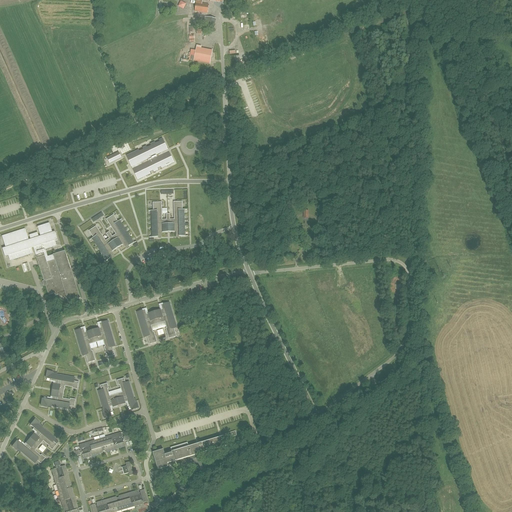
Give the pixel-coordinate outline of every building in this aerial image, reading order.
[(196,0),(195,11),(208,13),(209,5),(202,4),(202,1),(197,0),(196,0)] [(177,6),(182,9),(185,4),(180,1),(177,6)] [(205,17),(203,26),(214,28),(216,19),(205,17)] [(197,45),(196,51),(194,60),(210,63),(212,51),(201,48),(202,46),(197,45)] [(167,150),(168,150),(168,149),(164,142),(156,145),(155,143),(155,142),(150,144),(150,145),(151,145),(152,148),(148,149),(147,147),(146,146),(143,148),(144,151),(140,153),(139,150),(126,156),(130,163),(135,160),(140,171),(135,173),(138,180),(150,174),(149,171),(153,169),(154,172),(158,171),(158,170),(157,167),(161,166),(162,168),(162,169),(167,167),(166,166),(165,163),(169,161),(170,164),(170,165),(174,163),(174,162),(171,156),(170,156),(168,152),(169,152),(168,152),(167,150)] [(119,152),(103,159),(107,167),(123,159),(119,152)] [(152,237),(161,237),(161,233),(176,232),(176,237),(186,236),(185,210),(183,210),(182,202),(174,202),(174,219),(170,220),(170,214),(166,214),(166,220),(162,220),(162,202),(153,203),(153,211),(151,211),(152,237)] [(104,216),(102,213),(92,219),(94,222),(104,216)] [(106,261),(114,256),(111,252),(124,244),(126,248),(134,243),(120,220),(118,222),(114,215),(106,220),(116,234),(112,237),(109,232),(106,234),(109,238),(106,241),(96,226),(89,231),(93,238),(91,239),(106,261)] [(46,224),(38,227),(41,236),(39,237),(38,233),(30,236),(31,239),(29,240),(27,232),(25,228),(22,230),(6,235),(2,236),(3,240),(6,247),(0,249),(0,252),(2,258),(8,255),(9,258),(10,262),(14,260),(30,255),(34,254),(32,250),(32,248),(35,247),(37,255),(36,255),(49,295),(65,290),(68,302),(81,298),(66,251),(48,257),(45,250),(53,247),(57,247),(56,243),(55,241),(58,240),(55,232),(53,232),(51,226),(49,223),(46,224)] [(160,310),(148,313),(148,314),(146,314),(146,313),(145,310),(142,311),(137,312),(145,338),(148,337),(149,338),(148,339),(149,345),(157,342),(154,332),(153,332),(151,326),(165,322),(167,328),(166,328),(169,339),(177,337),(175,331),(174,331),(173,329),(177,328),(169,303),(164,304),(161,305),(162,308),(162,309),(160,310)] [(81,329),(75,331),(83,356),(86,355),(87,357),(86,357),(88,363),(96,361),(93,350),(92,351),(90,344),(103,340),(105,347),(104,347),(107,357),(115,355),(113,349),(112,349),(112,348),(115,347),(107,321),(102,323),(99,324),(100,327),(101,328),(87,332),(85,333),(85,332),(83,328),(81,329)] [(48,398),(47,400),(42,399),(41,406),(46,407),(47,405),(69,409),(70,406),(74,407),(76,400),(70,399),(70,400),(63,398),(65,386),(72,387),(72,389),(77,389),(79,382),(74,381),(75,378),(52,374),(53,372),(47,371),(46,378),(51,379),(51,381),(55,382),(55,384),(53,384),(51,396),(52,397),(52,399),(48,398)] [(391,373),(378,382),(381,387),(394,377),(391,373)] [(113,407),(125,404),(125,402),(127,402),(129,406),(130,406),(132,410),(139,408),(137,403),(135,404),(129,382),(126,383),(124,378),(117,380),(119,386),(120,385),(122,392),(110,396),(108,389),(109,389),(107,383),(100,386),(101,390),(98,391),(105,413),(103,413),(104,418),(112,416),(110,412),(112,411),(110,407),(113,406),(113,407)] [(22,443),(20,444),(17,441),(12,447),(16,450),(17,449),(35,463),(37,461),(40,464),(45,458),(41,455),(40,456),(35,451),(43,441),(49,446),(48,447),(52,450),(57,445),(53,442),(55,439),(38,424),(39,423),(35,419),(30,425),(34,428),(33,430),(36,432),(35,434),(34,434),(31,437),(26,443),(27,444),(25,446),(22,443)] [(221,435),(222,436),(189,446),(188,443),(171,448),(172,451),(165,454),(163,449),(153,453),(158,469),(168,466),(167,463),(173,462),(195,455),(195,456),(199,455),(199,454),(227,446),(225,439),(236,435),(235,431),(221,435)] [(124,438),(123,438),(121,432),(79,445),(81,451),(80,451),(79,450),(75,451),(77,456),(81,455),(80,454),(82,453),(83,459),(103,453),(103,452),(105,451),(105,452),(125,446),(123,441),(125,440),(125,441),(129,440),(128,435),(123,437),(124,438)] [(65,465),(59,467),(59,466),(60,466),(59,461),(54,463),(56,468),(51,470),(64,511),(65,511),(64,511),(78,511),(77,508),(78,507),(65,465)] [(122,467),(124,474),(128,473),(129,476),(134,475),(130,462),(125,463),(126,466),(122,467)] [(91,505),(93,511),(114,511),(143,504),(142,503),(148,501),(144,489),(139,491),(139,490),(96,503),(97,503),(91,505)]
